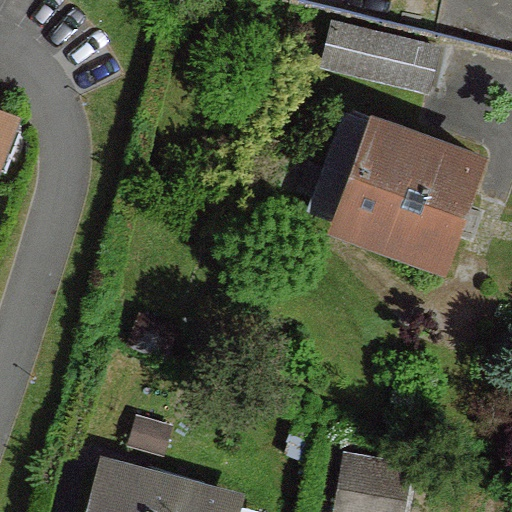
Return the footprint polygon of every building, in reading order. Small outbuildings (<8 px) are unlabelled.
[(426,87),(437,40),(334,14),(322,61),(426,87)] [(441,248),(478,144),(374,106),(336,211),(441,248)] [(0,138),(10,112),(0,108),(0,138)] [(347,452),(335,511),(398,511),(408,463),(347,452)] [(226,511),(233,488),(105,453),(88,511),(226,511)]
